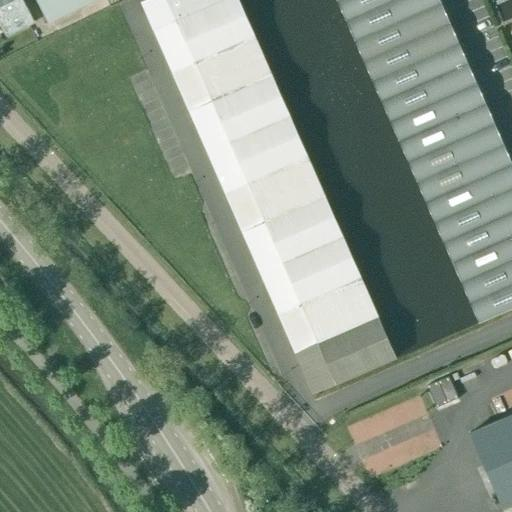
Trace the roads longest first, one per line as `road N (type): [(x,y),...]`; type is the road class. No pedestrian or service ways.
road 1 (unclassified): [(369,511),(0,101)]
road 2 (secondary): [(207,511),(103,356),(0,227)]
road 3 (unknown): [(419,511),(469,422),(511,398)]
